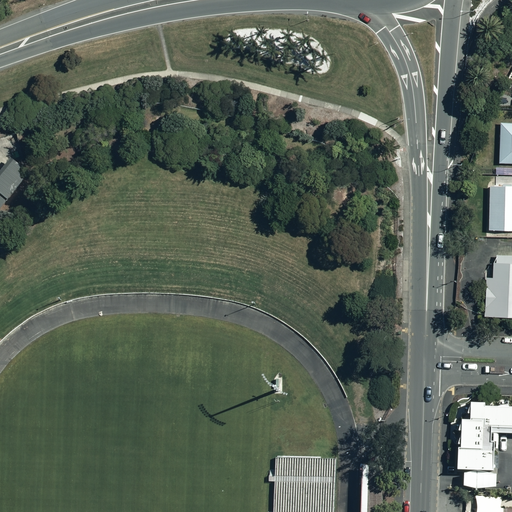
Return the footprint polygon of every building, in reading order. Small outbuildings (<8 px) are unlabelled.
[(511,123),(499,123),(498,163),(511,163),(511,123)] [(0,174),(0,197),(6,202),(28,176),(11,162),(0,174)] [(511,185),(488,185),(487,230),(511,230),(511,185)] [(511,256),(493,255),(491,277),(485,277),(483,316),(511,317),(511,256)] [(462,448),(458,448),(457,470),(463,470),(463,489),(493,490),(494,470),(494,449),(498,450),(498,434),(511,434),(511,407),(511,408),(511,404),(501,407),(485,407),(485,403),(471,403),(471,407),(469,414),(471,415),(471,421),(463,421),(463,422),(460,432),(462,433),(462,437),(459,446),(462,447),(462,448)] [(385,511),(387,466),(365,465),(363,511),(385,511)] [(505,497),(479,497),(478,511),(511,511),(511,508),(505,509),(505,497)]
